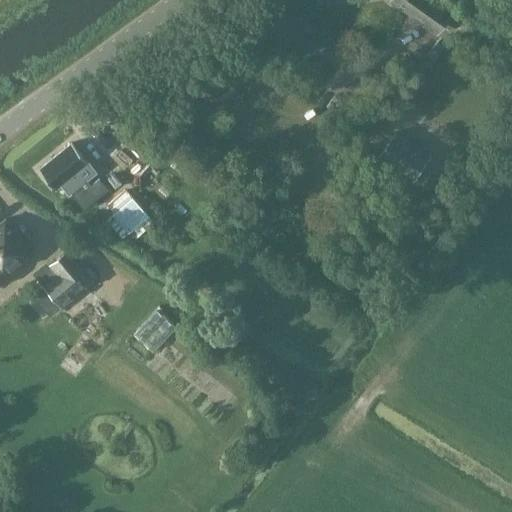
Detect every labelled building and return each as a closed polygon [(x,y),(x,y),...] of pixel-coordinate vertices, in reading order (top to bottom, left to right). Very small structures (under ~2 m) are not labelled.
[(450,14),(436,5),(437,3),(432,0),(388,0),(435,34),(450,14)] [(395,132),(376,158),(409,181),(428,156),(395,132)] [(71,143),(39,169),(54,188),(61,184),(69,194),(70,192),(86,180),(95,173),(85,160),(85,161),(71,143)] [(145,214),(132,199),(113,216),(126,231),(145,214)] [(0,221),(0,277),(31,252),(4,218),(0,221)] [(188,221),(178,235),(195,247),(205,234),(188,221)] [(60,274),(45,287),(55,299),(53,300),(59,307),(92,279),(79,264),(76,266),(64,252),(51,263),(60,274)] [(82,297),(66,312),(77,324),(84,318),(86,320),(95,312),(82,297)] [(156,343),(180,320),(162,302),(138,324),(156,343)]
